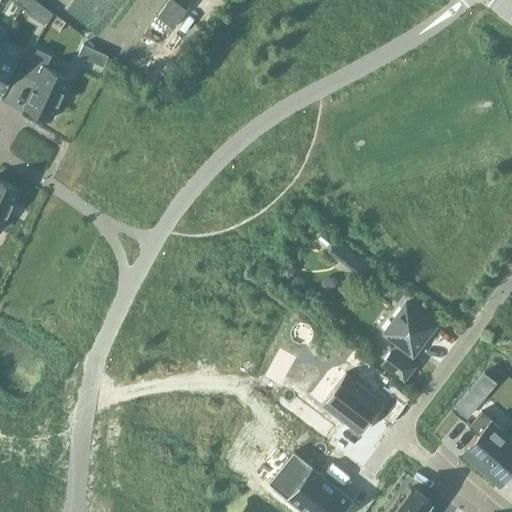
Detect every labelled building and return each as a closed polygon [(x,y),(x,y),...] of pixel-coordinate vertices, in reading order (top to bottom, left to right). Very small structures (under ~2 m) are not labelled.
[(35,0),(28,0),(23,7),(30,12),(38,2),(35,0)] [(0,89),(18,60),(0,49),(0,89)] [(25,107),(51,120),(70,78),(46,66),(51,56),(38,50),(25,74),(37,80),(25,107)] [(108,56),(96,50),(91,61),(103,67),(108,56)] [(0,230),(0,231),(20,188),(0,179),(0,230)] [(337,239),(329,249),(337,255),(345,246),(337,239)] [(359,257),(352,266),(361,274),(369,265),(359,257)] [(281,264),(280,269),(283,274),(288,275),(293,272),(294,267),(291,262),(286,261),(281,264)] [(414,357),(437,326),(406,303),(383,334),(397,344),(382,364),(404,381),(416,366),(409,361),(413,357),(414,357)] [(342,371),(319,403),(356,433),(381,402),(342,371)] [(478,404),(465,394),(455,407),(467,417),(478,404)] [(478,434),(464,450),(465,452),(481,466),(509,434),(483,410),(469,426),(478,434)] [(511,430),(509,434),(481,466),(500,482),(511,467),(511,430)] [(287,454),(264,487),(302,511),(339,511),(349,497),(287,454)] [(411,488),(394,511),(424,511),(432,502),(412,488),(411,488)]
